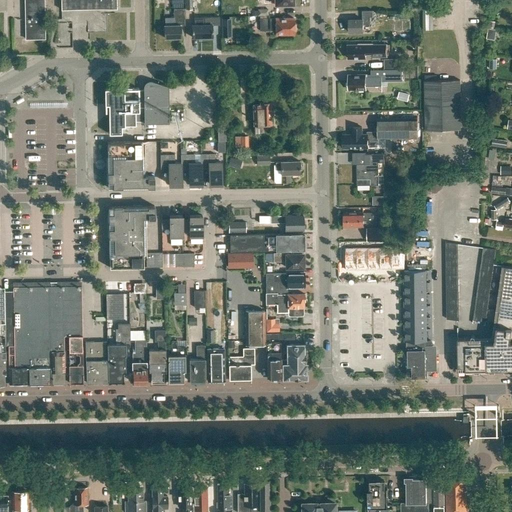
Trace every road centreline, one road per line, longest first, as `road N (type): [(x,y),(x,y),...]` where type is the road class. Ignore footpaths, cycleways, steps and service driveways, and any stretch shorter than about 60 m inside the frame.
road 1 (unclassified): [(483,459),(0,471)]
road 2 (secondary): [(326,393),(0,401)]
road 3 (residential): [(98,196),(322,193)]
road 4 (tertiary): [(326,393),(322,193)]
road 5 (unclassified): [(141,61),(321,57)]
road 6 (secondary): [(484,390),(326,393)]
road 7 (tertiary): [(322,193),(321,57)]
road 8 (residential): [(82,196),(77,64)]
